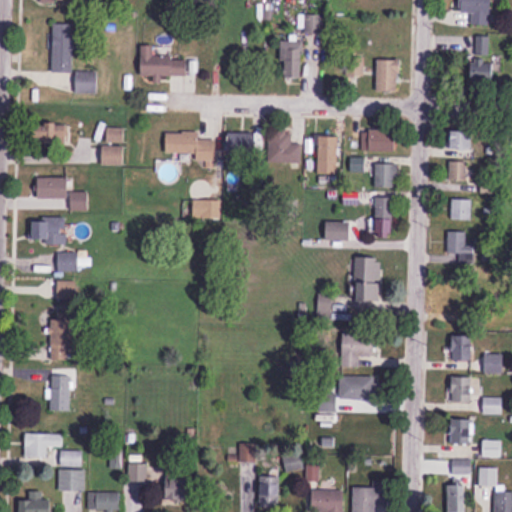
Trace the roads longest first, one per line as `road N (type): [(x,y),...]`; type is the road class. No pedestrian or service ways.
road 1 (residential): [(408,511),(423,0)]
road 2 (residential): [(171,100),(511,107)]
